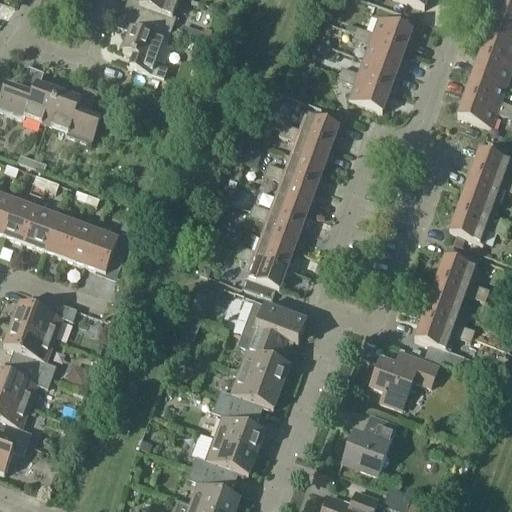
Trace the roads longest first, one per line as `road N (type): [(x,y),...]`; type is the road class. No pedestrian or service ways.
road 1 (residential): [(335,335),(386,333),(444,168),(422,141)]
road 2 (residential): [(335,335),(320,310),(381,143),(422,141)]
road 3 (residential): [(274,511),(335,335)]
road 4 (residential): [(422,141),(468,0)]
road 5 (residential): [(20,38),(77,65),(94,51),(114,0)]
